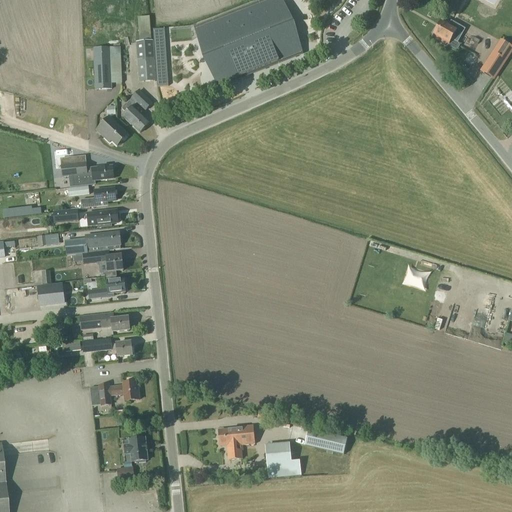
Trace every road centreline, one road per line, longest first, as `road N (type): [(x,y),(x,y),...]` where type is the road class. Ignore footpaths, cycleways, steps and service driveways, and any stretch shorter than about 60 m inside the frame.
road 1 (unclassified): [(177,511),(144,213),(150,160),(171,138),(327,67),(369,41),(384,21)]
road 2 (unclassified): [(511,171),(384,21)]
road 3 (unknown): [(78,511),(63,433),(39,408),(0,400)]
